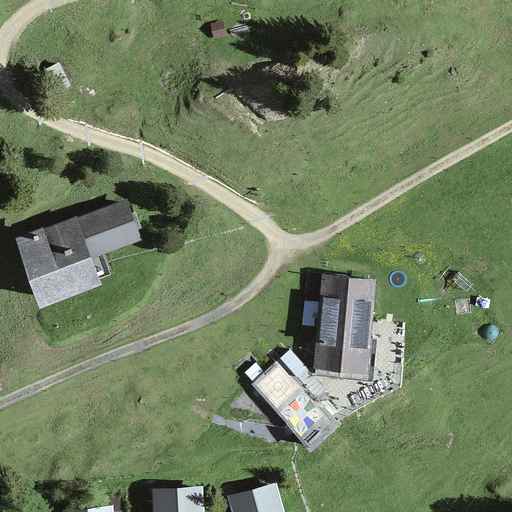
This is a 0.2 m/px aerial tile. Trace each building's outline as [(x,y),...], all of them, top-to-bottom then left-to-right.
[(33,236),(22,240),(43,296),(92,278),(84,255),(136,235),(133,228),(138,226),(136,220),(131,222),(123,202),(38,234),(37,231),(32,233),(33,236)] [(371,279),(325,274),(315,372),(341,375),(342,366),(370,369),(373,338),(365,337),(371,279)] [(294,372),(279,356),(263,371),(253,380),(252,381),(309,444),(337,419),(319,399),(326,398),(329,396),(301,366),(294,372)] [(253,380),(263,371),(254,361),(244,371),(253,380)] [(278,511),(271,482),(231,493),(236,511),(278,511)] [(198,511),(197,487),(156,489),(156,499),(152,500),(152,511),(198,511)]
